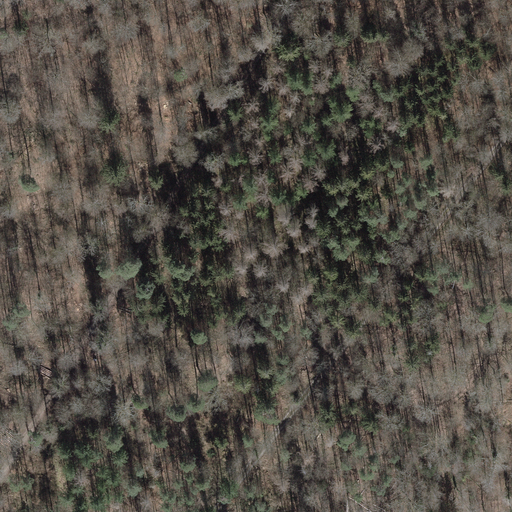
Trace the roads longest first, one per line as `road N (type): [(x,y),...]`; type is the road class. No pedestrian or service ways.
road 1 (track): [(289,0),(0,477)]
road 2 (track): [(511,125),(212,511)]
